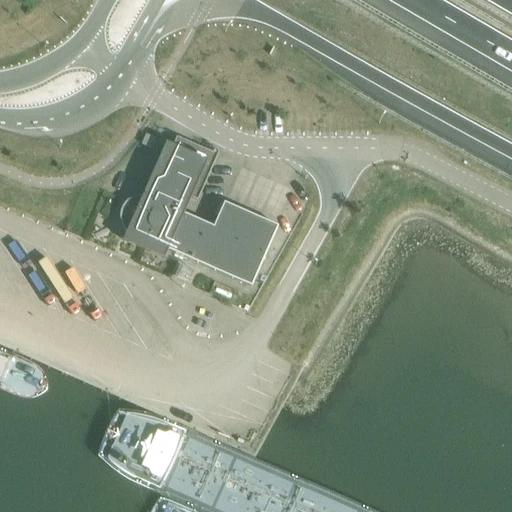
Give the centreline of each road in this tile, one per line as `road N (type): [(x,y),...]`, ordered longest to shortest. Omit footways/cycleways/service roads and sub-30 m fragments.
road 1 (unclassified): [(511,206),(408,154),(232,141),(121,73)]
road 2 (motorway): [(239,0),(511,155)]
road 3 (unclassified): [(0,118),(32,127),(66,118),(97,104),(121,73)]
road 4 (motorway): [(406,0),(511,60)]
